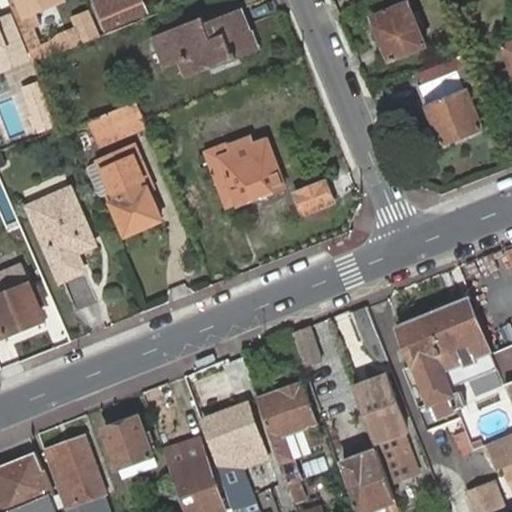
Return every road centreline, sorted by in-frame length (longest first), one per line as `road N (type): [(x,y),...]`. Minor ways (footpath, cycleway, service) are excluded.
road 1 (primary): [(0,412),(407,247)]
road 2 (residential): [(407,247),(305,0)]
